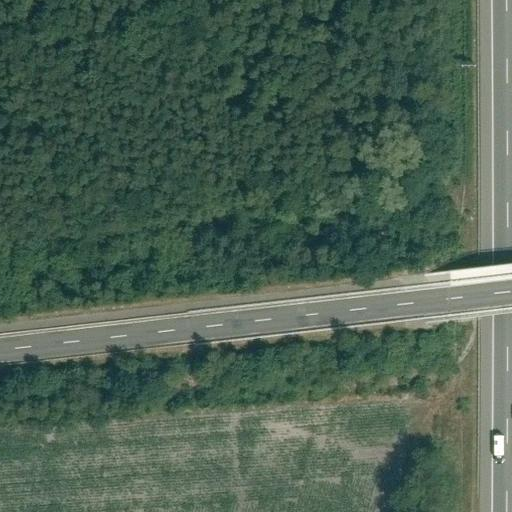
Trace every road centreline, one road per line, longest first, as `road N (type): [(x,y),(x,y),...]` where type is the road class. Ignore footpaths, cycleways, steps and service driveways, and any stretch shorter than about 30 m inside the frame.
road 1 (motorway): [(495,0),(489,511)]
road 2 (tertiary): [(426,302),(0,352)]
